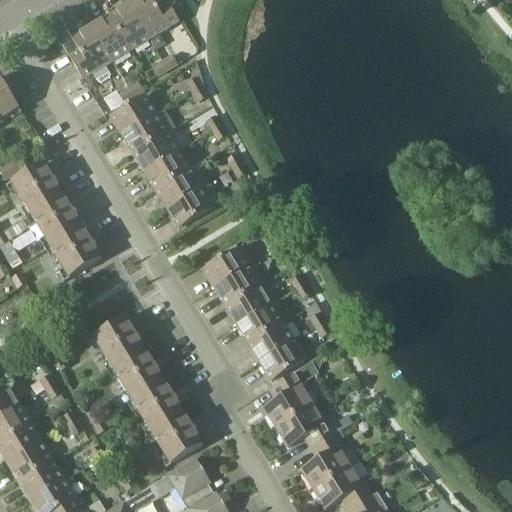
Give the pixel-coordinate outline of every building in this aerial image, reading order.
[(143,0),(136,0),(128,5),(149,40),(165,31),(178,22),(179,22),(166,1),(165,0),(145,0),(144,1),(143,0)] [(128,5),(109,17),(130,51),(149,40),(128,5)] [(109,17),(91,28),(112,63),(130,51),(109,17)] [(80,53),(70,59),(83,80),(92,75),(98,84),(102,84),(110,79),(111,76),(106,68),(105,67),(112,63),(91,28),(78,36),(80,40),(75,43),(80,53)] [(172,58),(163,64),(168,73),(178,66),(172,58)] [(163,64),(153,70),(159,79),(168,73),(163,64)] [(0,122),(20,110),(0,79),(0,122)] [(196,80),(188,85),(193,95),(202,89),(196,80)] [(139,85),(129,90),(134,99),(144,94),(139,85)] [(202,89),(193,95),(199,104),(208,99),(202,89)] [(129,90),(119,96),(124,105),(134,99),(129,90)] [(145,98),(110,119),(121,138),(157,116),(145,98)] [(157,116),(121,138),(133,157),(168,135),(174,132),(162,113),(157,117),(157,116)] [(216,118),(207,124),(213,133),(222,128),(216,118)] [(222,128),(213,133),(219,143),(227,138),(222,128)] [(168,135),(133,157),(144,176),(180,154),(168,135)] [(180,154),(144,176),(155,194),(191,173),(191,172),(180,154)] [(236,156),(227,162),(233,171),(242,166),(236,156)] [(18,161),(8,167),(15,178),(24,172),(18,161)] [(41,166),(10,185),(30,218),(61,199),(57,192),(60,190),(56,183),(52,185),(50,181),(54,179),(49,172),(46,174),(41,166)] [(242,166),(233,171),(239,181),(248,176),(242,166)] [(8,167),(0,171),(0,173),(6,183),(15,178),(8,167)] [(191,173),(155,194),(166,212),(210,186),(198,167),(191,172),(191,173)] [(210,186),(166,212),(177,231),(221,205),(210,186)] [(61,199),(30,218),(49,249),(80,230),(76,223),(79,221),(74,214),(72,216),(69,212),(72,211),(68,204),(65,205),(61,199)] [(80,230),(49,249),(68,281),(99,262),(95,255),(98,253),(93,246),(90,248),(88,244),(91,242),(87,236),(84,237),(80,230)] [(3,234),(0,235),(0,248),(0,249),(9,243),(3,234)] [(280,238),(271,244),(277,254),(286,248),(280,238)] [(210,268),(203,272),(215,291),(255,267),(243,248),(210,268)] [(286,248),(277,254),(282,263),(291,258),(286,248)] [(4,266),(0,268),(0,281),(10,276),(4,266)] [(255,267),(215,291),(216,292),(226,309),(266,285),(255,267)] [(21,276),(12,281),(18,291),(26,286),(27,285),(21,276)] [(300,277),(291,282),(297,292),(306,287),(300,277)] [(266,285),(226,309),(227,311),(237,328),(272,307),(277,303),(266,285)] [(306,287),(297,292),(302,302),(311,296),(306,287)] [(272,307),(237,328),(238,329),(249,346),(283,325),(272,307)] [(319,315),(311,321),(316,330),(325,325),(324,323),(319,315)] [(125,320),(94,339),(95,340),(114,372),(145,352),(141,345),(144,344),(140,337),(137,339),(134,335),(137,333),(133,326),(130,328),(125,320)] [(283,325),(249,346),(249,348),(260,365),(295,344),(283,325)] [(325,325),(316,330),(322,340),(331,335),(325,325)] [(295,344),(260,365),(260,366),(271,384),(306,363),(295,344)] [(145,352),(114,372),(133,403),(164,384),(160,377),(163,375),(159,368),(156,370),(154,366),(157,364),(153,358),(150,360),(145,352)] [(64,358),(55,363),(61,373),(70,368),(64,358)] [(275,403),(262,411),(274,431),(311,408),(303,395),(310,391),(305,384),(318,376),(312,365),(297,375),(268,392),(275,403)] [(50,377),(41,382),(47,392),(55,387),(50,377)] [(164,384),(133,403),(151,434),(152,434),(183,414),(179,408),(182,406),(178,399),(175,401),(173,398),(176,396),(171,389),(168,390),(164,384)] [(55,387),(47,392),(52,402),(61,396),(55,387)] [(0,420),(20,409),(9,389),(0,394),(0,420)] [(311,408),(274,431),(286,451),(303,441),(310,452),(334,437),(329,429),(324,420),(320,422),(311,408)] [(20,409),(0,420),(0,445),(31,427),(20,409)] [(96,412),(88,417),(93,427),(102,421),(96,412)] [(72,414),(63,419),(69,429),(78,424),(72,414)] [(183,414),(152,434),(171,466),(203,447),(199,439),(202,437),(197,430),(194,432),(192,429),(195,427),(191,420),(188,422),(183,414)] [(329,429),(334,437),(353,425),(348,417),(329,429)] [(102,421),(93,427),(99,437),(108,431),(102,421)] [(78,424),(69,429),(75,439),(84,434),(78,424)] [(31,427),(0,445),(0,453),(8,466),(43,445),(31,427)] [(316,462),(300,472),(312,492),(349,470),(340,456),(345,454),(334,437),(310,452),(316,462)] [(43,445),(8,466),(19,485),(54,464),(43,445)] [(99,448),(90,453),(96,463),(105,458),(99,448)] [(105,458),(96,463),(102,473),(111,467),(105,458)] [(196,461),(145,491),(153,505),(175,491),(187,511),(190,511),(214,497),(208,487),(211,486),(205,475),(196,461)] [(54,464),(19,485),(30,503),(65,482),(54,464)] [(349,470),(312,492),(323,511),(324,511),(340,502),(346,511),(348,511),(350,511),(372,498),(365,487),(361,481),(357,484),(349,470)] [(130,479),(121,484),(127,494),(136,488),(130,479)] [(65,482),(30,503),(34,511),(81,511),(82,511),(76,501),(65,482)] [(145,491),(110,511),(141,511),(153,505),(145,491)] [(190,511),(226,511),(224,509),(216,495),(214,497),(190,511)] [(388,511),(378,495),(372,498),(350,511),(348,511),(388,511)] [(105,511),(100,503),(89,509),(91,511),(105,511)]
